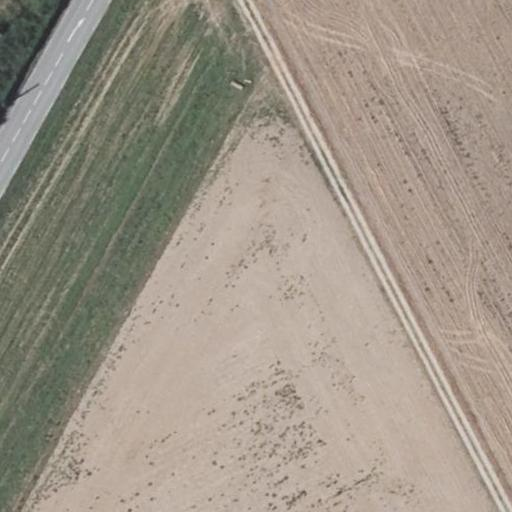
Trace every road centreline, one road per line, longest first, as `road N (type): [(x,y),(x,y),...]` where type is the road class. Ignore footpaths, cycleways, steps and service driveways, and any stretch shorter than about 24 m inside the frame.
road 1 (track): [(241,0),(506,511)]
road 2 (primary): [(0,164),(93,0)]
